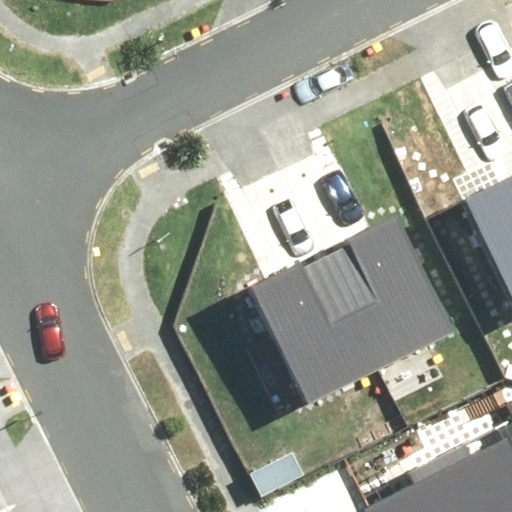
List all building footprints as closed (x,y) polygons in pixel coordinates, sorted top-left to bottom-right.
[(511,168),(510,165),(462,187),(511,296),(511,168)] [(345,235),(324,244),(378,361),(456,324),(398,201),(342,227),(345,235)] [(293,251),(244,273),(301,396),(378,361),(324,244),(295,257),(293,251)] [(363,495),(370,511),(452,511),(511,483),(511,448),(500,424),(460,443),(456,434),(406,458),(412,471),(363,495)] [(511,511),(511,483),(452,511),(511,511)]
